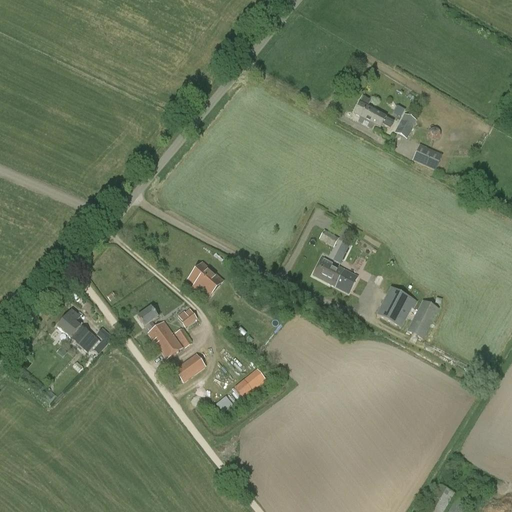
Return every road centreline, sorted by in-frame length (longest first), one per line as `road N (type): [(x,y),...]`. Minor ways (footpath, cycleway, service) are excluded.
road 1 (unclassified): [(73,269),(297,0)]
road 2 (unclassified): [(259,511),(73,269)]
road 3 (unknown): [(0,166),(115,220)]
